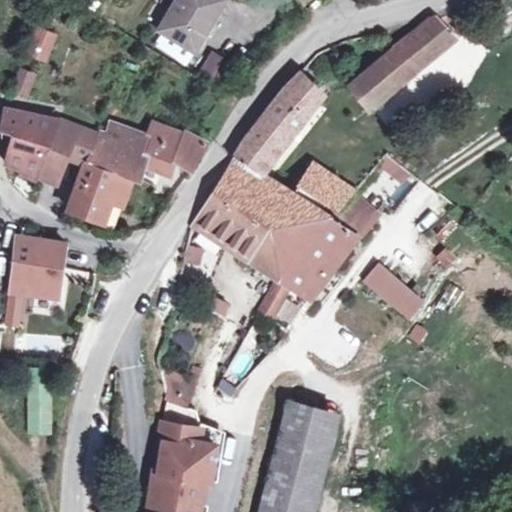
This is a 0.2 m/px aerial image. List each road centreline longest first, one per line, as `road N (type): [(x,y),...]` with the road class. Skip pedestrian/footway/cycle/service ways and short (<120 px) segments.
road 1 (unclassified): [(464,0),(326,26),(268,85),(151,253)]
road 2 (unclassified): [(151,253),(78,426),(72,511)]
road 3 (residential): [(151,253),(15,209),(0,162)]
